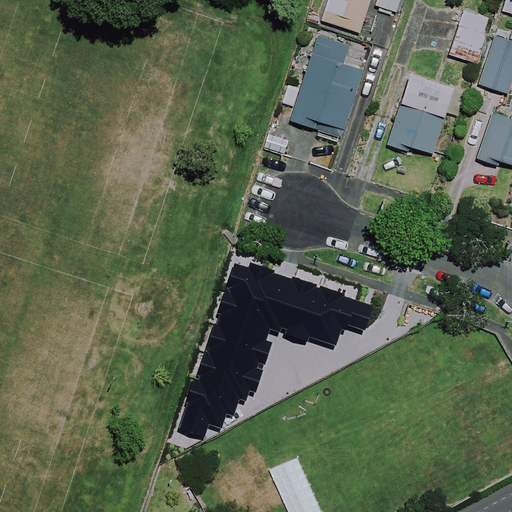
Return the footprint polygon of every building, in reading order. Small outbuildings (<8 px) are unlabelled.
[(360,33),(370,0),(328,0),(322,21),(360,33)] [(400,0),(377,0),(375,6),(396,13),(400,0)] [(511,0),(505,0),(502,11),(511,14),(511,0)] [(489,17),(463,10),(451,56),(477,63),(489,17)] [(349,44),(320,35),(292,121),(320,130),(318,136),(339,143),(363,68),(343,62),(349,44)] [(511,78),(511,42),(496,38),(482,85),(507,93),(511,78)] [(452,93),(409,80),(390,140),(434,154),(452,93)] [(511,119),(496,113),(479,159),(496,165),(498,160),(511,164),(511,119)] [(288,140),(268,134),(264,150),(284,156),(288,140)] [(275,291),(229,277),(213,326),(225,330),(211,375),(225,380),(218,399),(241,406),(247,387),(272,396),(280,370),(300,377),(310,347),(262,331),(275,291)] [(400,301),(361,290),(351,323),(390,335),(400,301)]
